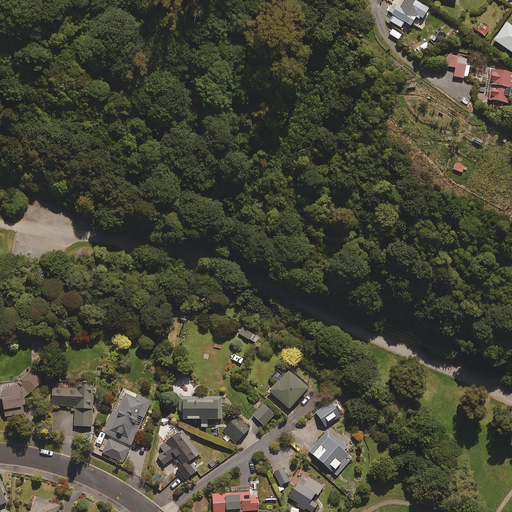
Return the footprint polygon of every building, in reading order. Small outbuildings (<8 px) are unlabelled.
[(426,7),(414,0),(393,0),(392,3),(395,4),(386,19),(399,27),(403,21),(409,24),(414,15),(420,18),(426,7)] [(511,26),(505,21),(492,39),(511,52),(511,26)] [(488,28),(479,22),(474,29),(484,35),(488,28)] [(467,58),(448,55),(446,66),(454,67),(452,75),(463,77),(467,58)] [(511,72),(491,67),(487,84),(490,85),(486,103),(500,107),(501,101),(505,102),(511,73),(511,72)] [(472,83),(459,80),(458,87),(471,89),(472,83)] [(453,169),(461,172),(462,170),(466,171),(467,167),(455,163),(453,169)] [(260,337),(242,327),(239,333),(257,343),(260,337)] [(310,385),(290,367),(269,389),(289,407),(310,385)] [(0,380),(0,399),(3,399),(5,415),(24,413),(23,403),(25,403),(25,396),(42,381),(32,369),(22,378),(0,380)] [(94,381),(75,381),(74,387),(52,386),(51,405),(75,406),(74,425),(92,425),(94,381)] [(151,402),(126,390),(122,399),(119,397),(103,432),(111,436),(104,451),(123,460),(151,402)] [(222,397),(180,395),(179,409),(183,409),(183,417),(201,418),(201,426),(207,426),(207,418),(221,419),(222,397)] [(341,414),(332,400),(316,411),(325,425),(341,414)] [(276,415),(264,403),(253,414),(265,426),(276,415)] [(228,441),(231,438),(240,446),(244,441),(240,438),(249,428),(236,415),(222,430),(226,434),(224,437),(228,441)] [(199,453),(180,428),(159,444),(164,452),(158,456),(164,464),(174,457),(181,466),(176,469),(184,479),(195,470),(188,461),(199,453)] [(350,450),(328,430),(308,451),(335,476),(352,458),(347,453),(350,450)] [(226,455),(222,450),(215,455),(219,461),(226,455)] [(282,468),(274,472),(281,484),(289,480),(282,468)] [(288,496),(297,502),(295,503),(305,510),(306,508),(311,511),(317,503),(313,500),(323,486),(305,473),(288,496)] [(242,481),(242,484),(213,485),(213,511),(228,511),(229,508),(234,508),(234,511),(243,511),(244,511),(244,509),(259,509),(258,482),(247,483),(247,480),(242,481)] [(53,511),(57,504),(36,496),(30,511),(26,510),(25,511),(53,511)]
